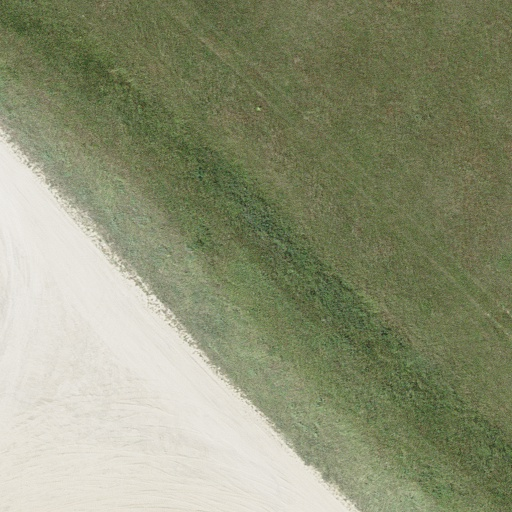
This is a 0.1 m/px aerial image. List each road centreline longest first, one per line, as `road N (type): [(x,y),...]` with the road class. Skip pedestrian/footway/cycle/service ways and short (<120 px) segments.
road 1 (track): [(0,205),(127,361),(274,511)]
road 2 (track): [(127,361),(0,420)]
